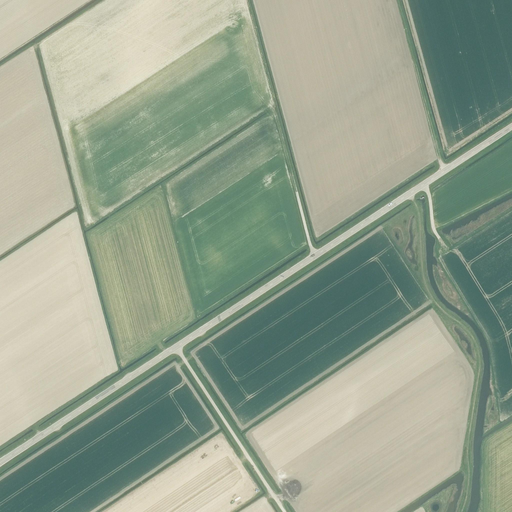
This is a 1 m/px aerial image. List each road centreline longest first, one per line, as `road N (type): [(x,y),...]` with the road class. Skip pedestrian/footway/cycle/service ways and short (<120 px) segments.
road 1 (tertiary): [(0,462),(511,126)]
road 2 (track): [(463,511),(479,353),(427,283),(409,193)]
road 3 (track): [(315,255),(246,0)]
road 4 (track): [(284,511),(176,346)]
road 5 (track): [(445,169),(397,0)]
